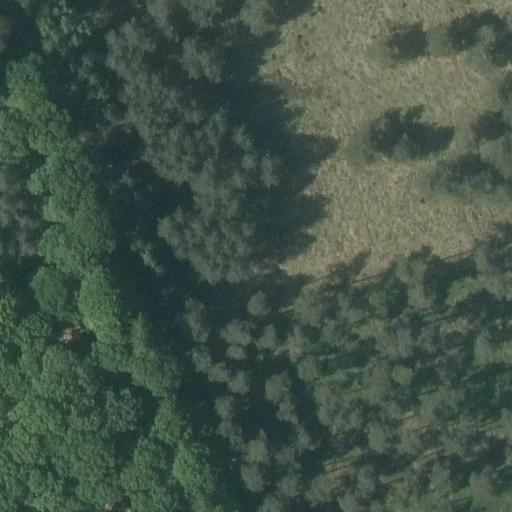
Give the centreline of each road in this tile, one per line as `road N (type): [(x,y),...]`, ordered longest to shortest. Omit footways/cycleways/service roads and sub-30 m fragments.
road 1 (track): [(5,0),(149,292)]
road 2 (track): [(108,299),(2,511)]
road 3 (track): [(149,292),(231,511)]
road 4 (track): [(0,322),(149,292)]
